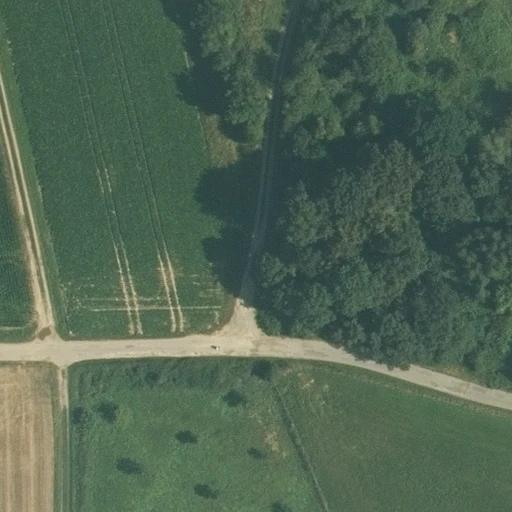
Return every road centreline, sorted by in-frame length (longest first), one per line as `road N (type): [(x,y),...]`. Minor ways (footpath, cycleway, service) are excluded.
road 1 (unclassified): [(0,354),(312,352),(511,401)]
road 2 (track): [(238,353),(278,68),(298,0)]
road 3 (track): [(0,69),(53,354)]
road 4 (track): [(63,353),(64,511)]
